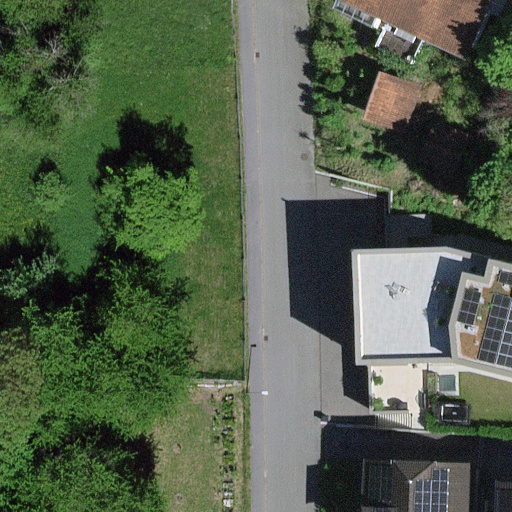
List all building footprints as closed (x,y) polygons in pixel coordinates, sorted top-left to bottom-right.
[(511,0),(385,0),(497,51),(511,17),(511,0)] [(441,80),(402,67),(386,113),(425,127),(441,80)] [(487,128),(453,115),(438,156),(472,169),(487,128)] [(511,374),(511,261),(465,247),(367,249),(373,367),(469,363),(511,374)] [(489,511),(493,465),(383,457),(378,511),(489,511)]
